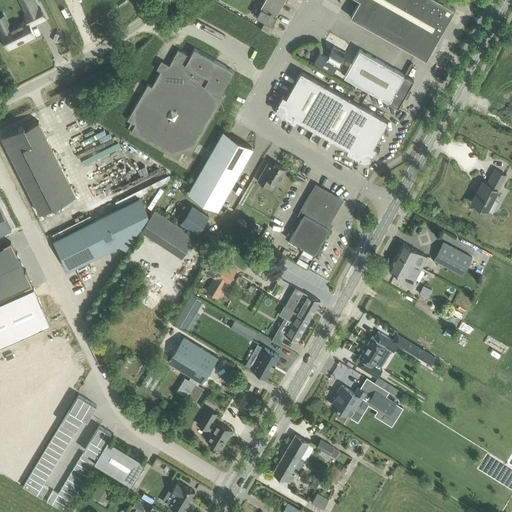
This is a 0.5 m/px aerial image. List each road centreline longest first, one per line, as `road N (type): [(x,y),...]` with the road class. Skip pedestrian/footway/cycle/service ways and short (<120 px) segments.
road 1 (unclassified): [(394,205),(262,127),(258,94),(311,4),(429,70)]
road 2 (unclassified): [(0,170),(122,413),(234,488)]
road 3 (tertiary): [(234,488),(394,205)]
road 4 (tertiary): [(394,205),(505,0)]
road 5 (unclassified): [(0,102),(122,35),(166,0)]
